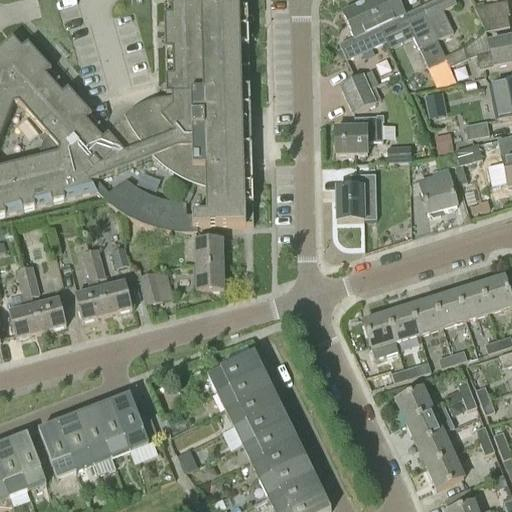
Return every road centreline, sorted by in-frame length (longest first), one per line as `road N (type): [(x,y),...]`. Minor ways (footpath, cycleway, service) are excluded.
road 1 (residential): [(309,301),(298,0)]
road 2 (residential): [(403,505),(309,301)]
road 3 (residential): [(309,301),(511,237)]
road 4 (residential): [(113,353),(309,301)]
road 5 (residential): [(345,511),(265,352)]
road 6 (residential): [(0,435),(114,391),(113,353)]
